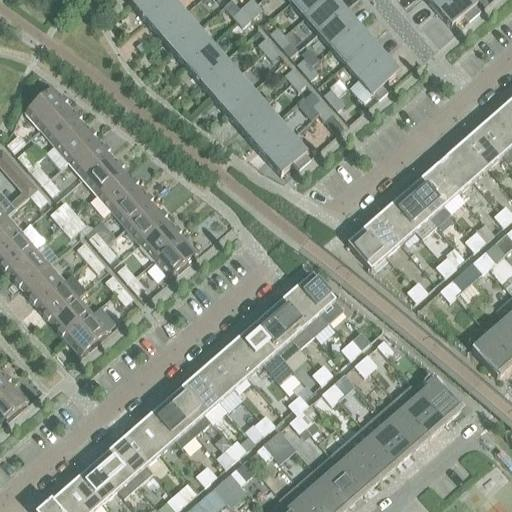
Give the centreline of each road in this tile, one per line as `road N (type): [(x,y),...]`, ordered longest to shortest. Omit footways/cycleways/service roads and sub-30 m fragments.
road 1 (residential): [(1,502),(273,266)]
road 2 (residential): [(329,223),(467,103)]
road 3 (residential): [(392,511),(511,407)]
road 4 (residential): [(467,103),(378,0)]
